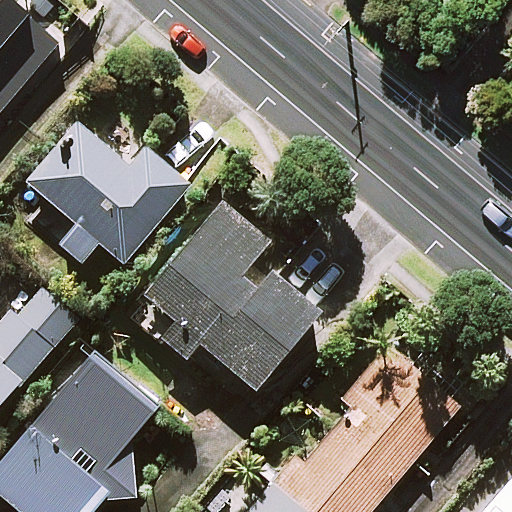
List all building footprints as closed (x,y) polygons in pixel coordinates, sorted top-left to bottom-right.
[(0,0),(0,126),(72,43),(23,0),(0,0)] [(134,164),(84,121),(31,182),(80,224),(64,244),(85,263),(103,242),(127,262),(194,184),(149,146),(134,164)] [(282,248),(225,203),(150,297),(180,321),(166,339),(191,359),(204,343),(262,389),(324,310),(268,265),(282,248)] [(0,328),(0,409),(79,319),(39,284),(0,328)] [(377,362),(359,384),(344,371),(330,387),(346,400),(354,407),(306,463),(299,457),(252,511),(373,511),(464,405),(453,396),(469,378),(408,326),(377,362)] [(163,411),(97,354),(0,467),(0,486),(30,511),(96,511),(115,491),(138,502),(135,444),(163,411)] [(511,511),(511,483),(487,511),(511,511)]
